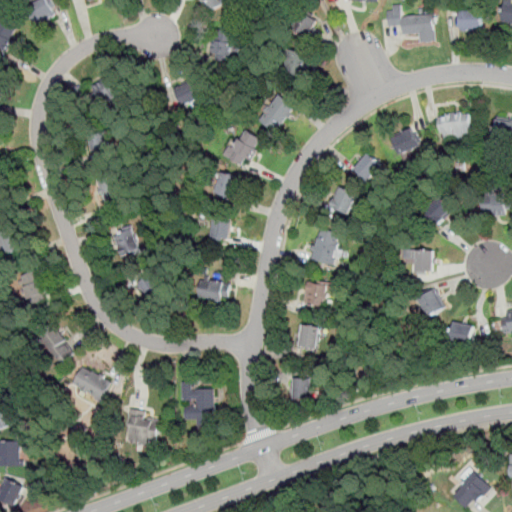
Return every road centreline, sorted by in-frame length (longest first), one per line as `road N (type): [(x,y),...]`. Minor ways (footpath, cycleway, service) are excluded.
road 1 (residential): [(276,478),(251,409),(252,343),(281,212),(308,157),(351,113),(401,84),(456,72),(511,75)]
road 2 (residential): [(252,343),(163,345),(108,316),(42,154),(41,105),(68,58),(106,39),(161,34)]
road 3 (secondary): [(511,375),(402,398),(88,511)]
road 4 (secondary): [(185,511),(382,439),(511,411)]
